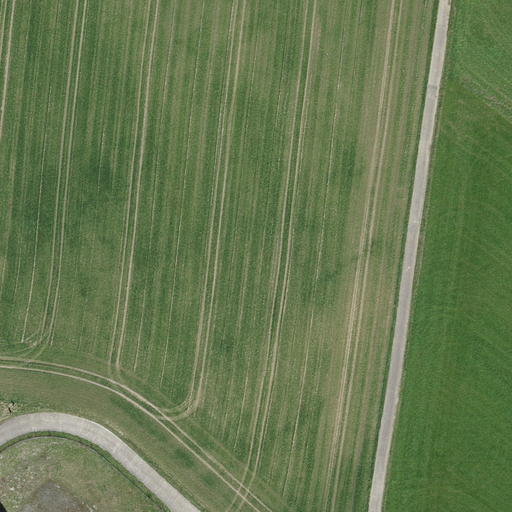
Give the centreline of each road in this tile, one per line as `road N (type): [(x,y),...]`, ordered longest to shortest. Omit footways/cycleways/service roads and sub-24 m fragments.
road 1 (track): [(375,511),(443,0)]
road 2 (track): [(0,435),(44,419),(86,428),(188,511)]
